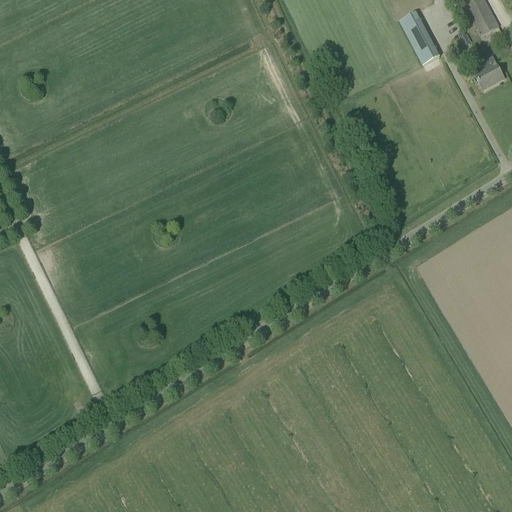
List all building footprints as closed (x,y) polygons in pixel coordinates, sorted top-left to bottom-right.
[(459,0),(480,38),(481,38),(484,44),(500,36),(497,30),(498,29),(482,0),(459,0)] [(511,0),(503,0),(510,11),(511,14),(511,0)] [(398,23),(422,68),(440,58),(416,14),(398,23)] [(459,40),(463,48),(471,44),(466,36),(459,40)] [(474,77),(478,83),(482,92),(494,85),(497,83),(503,80),(495,65),(474,77)]
